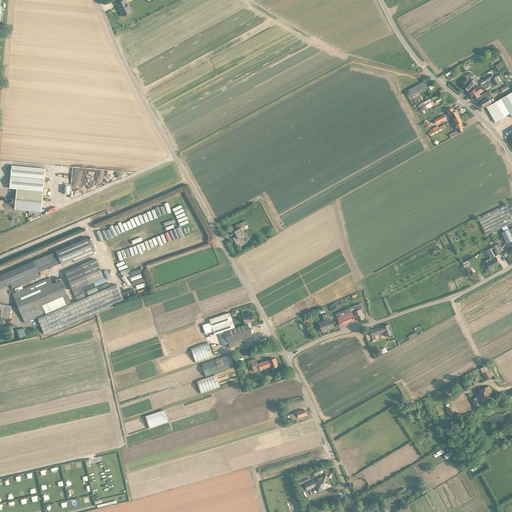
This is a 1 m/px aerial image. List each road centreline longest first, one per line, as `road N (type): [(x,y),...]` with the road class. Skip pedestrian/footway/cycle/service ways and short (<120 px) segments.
road 1 (unclassified): [(286,356),(139,93),(97,0)]
road 2 (unclassified): [(286,356),(451,298),(511,266)]
road 3 (unclassified): [(511,164),(487,124),(422,66),(380,0)]
road 4 (track): [(246,0),(346,55),(430,73)]
road 5 (unclassified): [(356,511),(286,356)]
